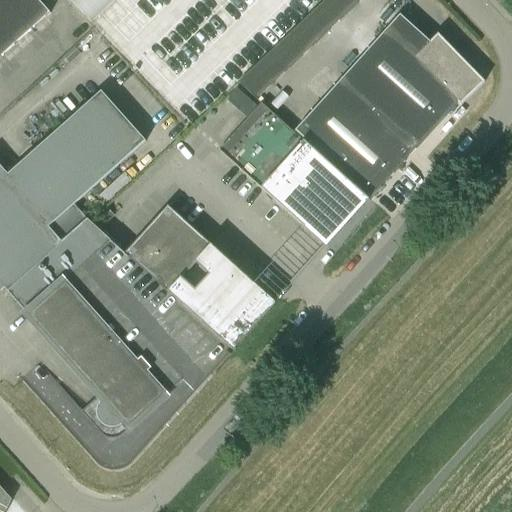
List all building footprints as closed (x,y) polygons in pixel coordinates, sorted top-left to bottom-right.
[(2,0),(0,0),(0,27),(16,45),(18,43),(31,31),(2,0)] [(50,14),(37,0),(2,0),(31,31),(50,14)] [(71,0),(89,19),(109,0),(71,0)] [(325,0),(238,83),(255,101),(361,0),(325,0)] [(400,16),(295,132),(296,133),(296,132),(371,200),(370,200),(371,201),(458,104),(461,106),(484,83),(438,36),(431,43),(400,16)] [(0,27),(0,59),(16,45),(0,27)] [(238,111),(248,100),(237,89),(226,100),(238,111)] [(63,244),(89,222),(74,206),(146,142),(101,93),(5,179),(63,244)] [(368,204),(370,202),(262,104),(219,152),(305,230),(306,230),(320,243),(362,196),(366,200),(365,202),(368,204)] [(63,244),(5,179),(0,173),(0,284),(8,293),(63,244)] [(168,208),(125,256),(230,350),(234,353),(236,350),(233,348),(232,349),(228,345),(269,299),(255,286),(254,286),(168,208)] [(63,244),(8,293),(100,396),(83,412),(40,365),(22,381),(99,467),(102,469),(104,470),(106,471),(109,472),(111,472),(114,472),(117,472),(119,472),(122,471),(124,470),(127,469),(129,467),(131,465),(133,464),(230,356),(228,353),(230,350),(125,256),(89,222),(63,244)] [(12,501),(0,487),(0,511),(6,511),(9,507),(12,501)]
